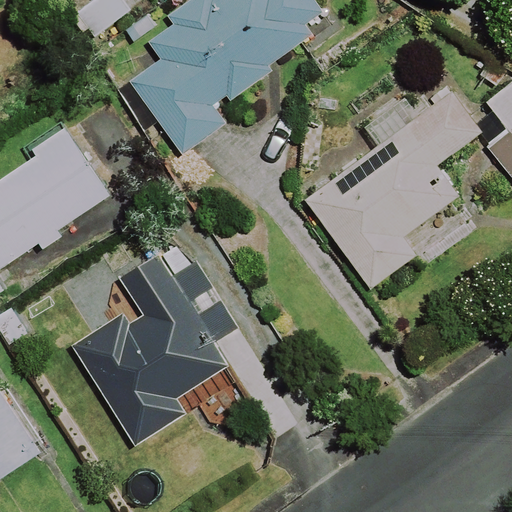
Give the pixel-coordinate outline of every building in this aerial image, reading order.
[(331,17),(318,0),(209,0),(155,42),(167,58),(131,86),(188,159),(232,126),(221,111),(312,41),(308,35),(331,17)] [(508,132),(488,148),(511,176),(511,84),(486,105),(508,132)] [(486,131),(458,93),(422,120),(403,95),(367,121),(384,144),(310,198),(377,288),(420,256),(406,236),(457,198),(435,168),(486,131)] [(0,272),(116,199),(77,137),(0,185),(0,272)] [(244,329),(196,248),(128,289),(141,312),(81,349),(140,446),(189,416),(182,405),(233,374),(216,346),(244,329)] [(0,511),(0,481),(45,453),(0,381),(0,511)]
